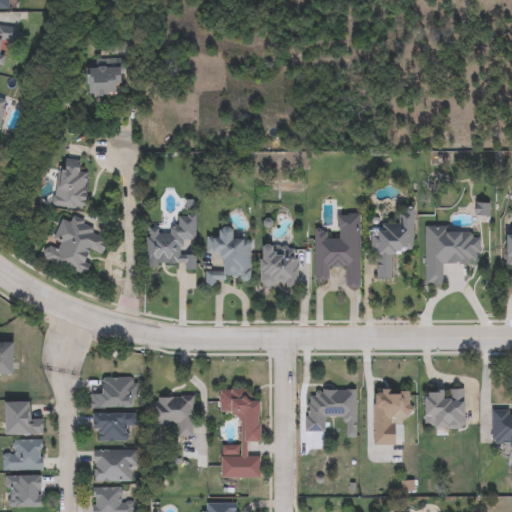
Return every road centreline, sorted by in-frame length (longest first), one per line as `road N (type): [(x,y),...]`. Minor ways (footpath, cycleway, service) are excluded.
road 1 (tertiary): [(0,264),(53,300),(158,334),(511,338)]
road 2 (residential): [(74,308),(61,370),(66,511)]
road 3 (residential): [(124,325),(126,170),(117,149)]
road 4 (residential): [(282,338),(282,511)]
